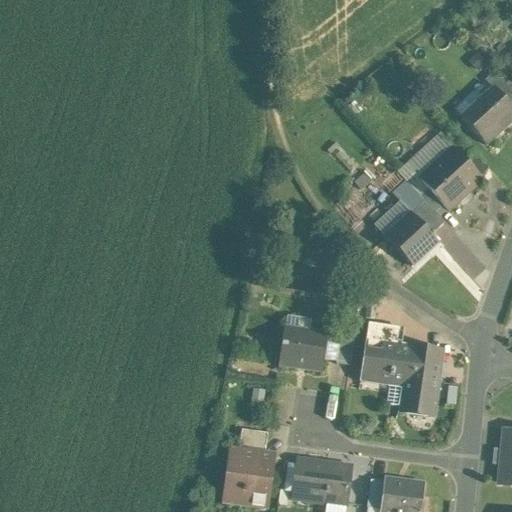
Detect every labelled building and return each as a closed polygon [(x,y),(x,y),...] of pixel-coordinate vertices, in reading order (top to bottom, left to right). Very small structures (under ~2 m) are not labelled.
[(511,91),(495,72),(485,81),(494,90),(495,89),(511,108),(511,91)] [(494,90),(483,100),(484,101),(465,119),(464,118),(462,119),(487,146),(511,123),(511,108),(495,89),(494,90)] [(454,149),(420,180),(428,189),(443,205),(448,211),(482,180),(480,177),(465,161),(454,149)] [(489,169),(473,153),(465,161),(480,177),(489,169)] [(443,205),(428,189),(419,197),(425,203),(435,213),(443,205)] [(435,213),(425,203),(412,215),(431,235),(444,223),(435,213)] [(412,215),(385,239),(411,267),(438,243),(431,235),(412,215)] [(328,323),(286,317),(284,329),(283,329),(278,365),(322,372),(327,336),(326,335),(328,323)] [(400,328),(368,324),(365,343),(397,348),(400,328)] [(354,339),(339,337),(335,365),(350,367),(354,339)] [(397,348),(365,343),(359,383),(361,383),(362,377),(390,381),(393,382),(393,376),(406,378),(402,407),(398,407),(398,409),(432,414),(440,354),(397,348)] [(406,378),(393,376),(393,382),(390,381),(387,405),(398,407),(402,407),(406,378)] [(267,435),(242,431),(239,453),(264,456),(267,435)] [(511,432),(503,432),(498,484),(511,484),(511,432)] [(239,453),(234,452),(229,490),(241,492),(239,505),(265,509),(272,457),(264,456),(239,453)] [(352,468),(296,461),(292,492),(291,499),(347,507),(352,468)] [(295,465),(284,463),(280,491),(292,492),(295,465)] [(386,483),(370,481),(366,509),(382,511),(386,483)] [(418,511),(422,486),(386,481),(386,483),(382,511),(381,511),(418,511)]
